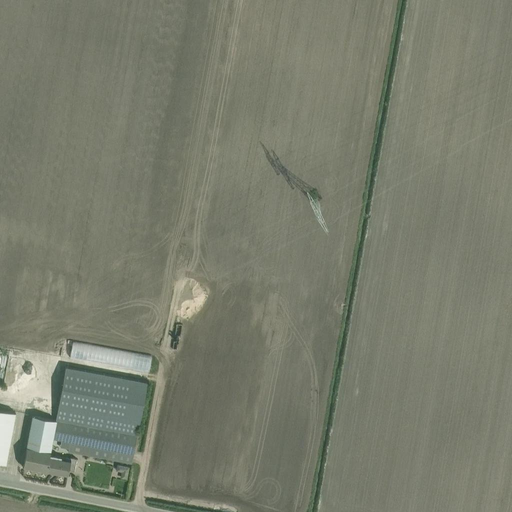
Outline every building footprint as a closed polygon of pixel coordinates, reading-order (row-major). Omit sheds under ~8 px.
[(35,341),(39,312),(21,309),(17,338),(35,341)] [(157,360),(159,346),(80,332),(77,346),(157,360)] [(110,363),(74,356),(72,364),(75,364),(75,366),(108,372),(110,363)] [(32,415),(28,437),(22,467),(67,475),(68,470),(74,471),(76,458),(70,457),(70,458),(49,454),(52,438),(61,440),(60,442),(69,444),(67,451),(131,463),(146,382),(65,366),(55,419),(32,415)] [(0,462),(6,463),(8,453),(15,416),(16,412),(15,411),(0,408),(0,462)] [(211,433),(208,464),(220,465),(223,434),(211,433)]
